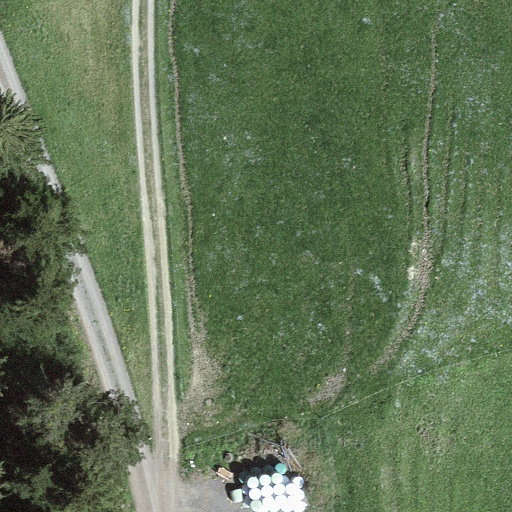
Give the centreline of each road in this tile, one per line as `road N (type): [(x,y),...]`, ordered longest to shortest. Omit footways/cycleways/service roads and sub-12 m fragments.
road 1 (track): [(160,511),(167,442),(144,0)]
road 2 (track): [(156,511),(90,307),(0,78)]
